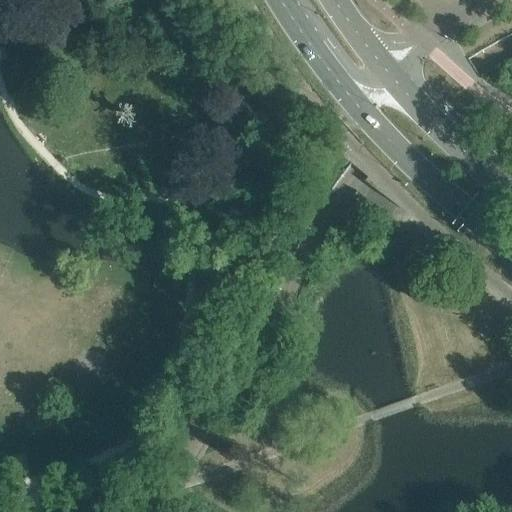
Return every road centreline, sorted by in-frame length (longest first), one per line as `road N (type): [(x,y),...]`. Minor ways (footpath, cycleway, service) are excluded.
road 1 (secondary): [(315,53),(362,120),(511,252)]
road 2 (secondary): [(511,192),(384,75)]
